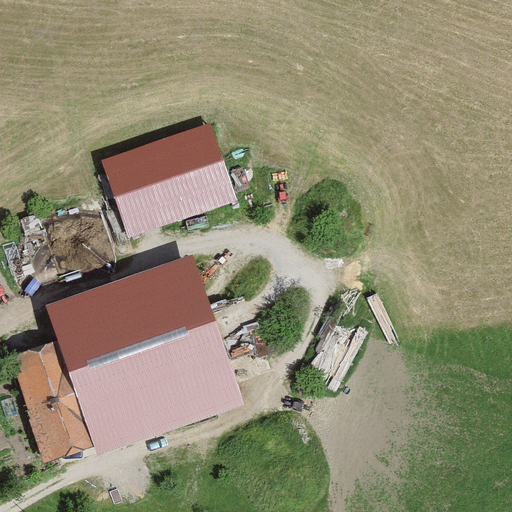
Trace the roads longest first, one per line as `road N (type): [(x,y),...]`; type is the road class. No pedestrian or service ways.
road 1 (track): [(6,511),(105,454),(170,433)]
road 2 (track): [(0,319),(121,266)]
